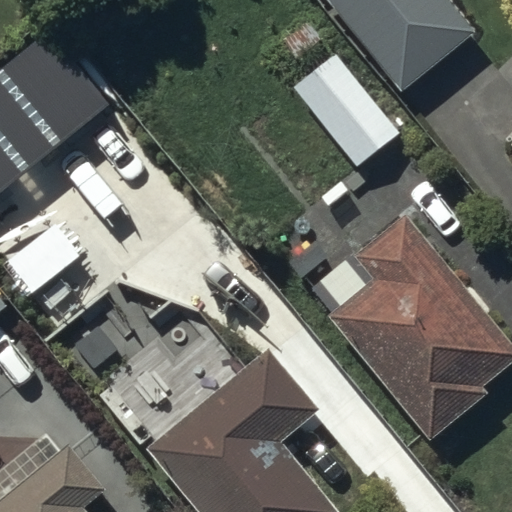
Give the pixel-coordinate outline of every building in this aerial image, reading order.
[(323,0),(401,95),(475,35),(447,0),(323,0)] [(337,55),(293,90),(358,170),(401,135),(337,55)] [(209,205),(145,257),(203,328),(266,276),(209,205)] [(332,316),(328,319),(430,445),(489,397),(483,390),(511,366),(511,346),(487,316),(492,312),(473,288),(465,288),(407,216),(356,258),(353,255),(339,266),(331,256),(318,267),(328,279),(312,292),(332,316)] [(0,316),(8,310),(0,299),(0,316)] [(139,360),(99,394),(194,511),(338,511),(283,444),(324,411),(272,347),(246,368),(244,365),(225,380),(228,383),(196,409),(171,378),(160,387),(139,360)] [(41,438),(0,436),(0,511),(121,511),(68,446),(61,452),(46,434),(41,438)]
